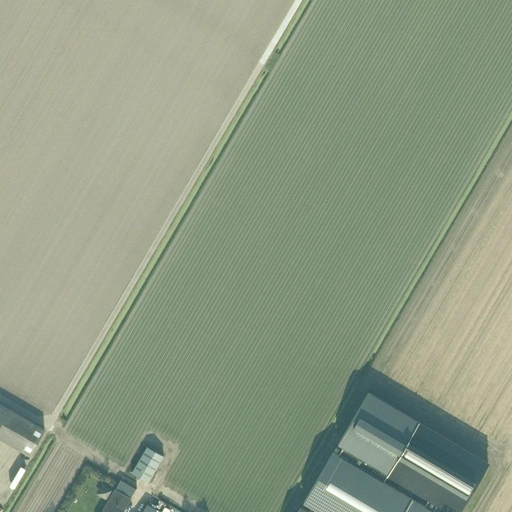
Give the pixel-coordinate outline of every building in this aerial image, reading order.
[(368,394),(338,444),(343,448),(388,474),(429,499),(437,504),(451,511),(459,511),(488,465),(368,394)] [(46,429),(0,402),(0,438),(30,456),(46,429)] [(148,483),(165,455),(148,445),(132,473),(148,483)] [(334,452),(303,503),(318,511),(436,511),(433,510),(437,504),(429,499),(425,505),(384,481),(388,474),(343,448),(339,455),(334,452)] [(123,511),(137,489),(121,479),(101,511),(123,511)]
